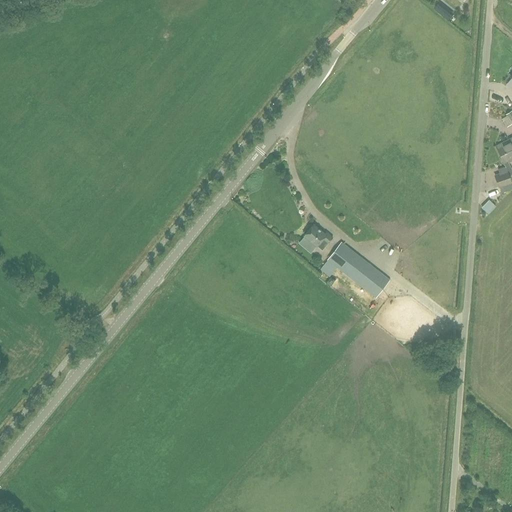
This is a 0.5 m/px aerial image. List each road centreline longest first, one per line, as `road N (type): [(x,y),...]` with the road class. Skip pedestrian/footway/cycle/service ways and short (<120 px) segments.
road 1 (tertiary): [(0,465),(382,0)]
road 2 (residential): [(452,511),(491,0)]
